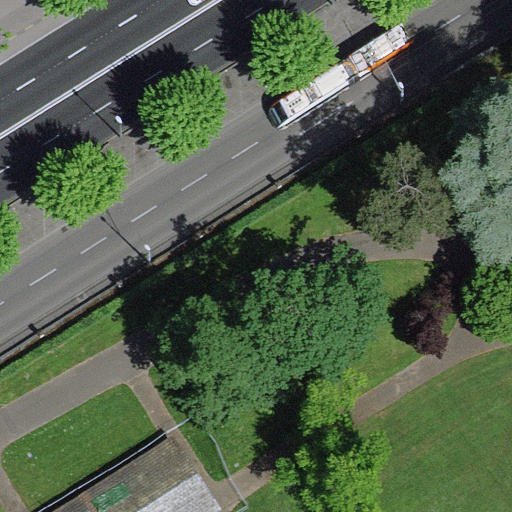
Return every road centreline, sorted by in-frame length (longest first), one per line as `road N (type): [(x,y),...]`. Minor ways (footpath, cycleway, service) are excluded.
road 1 (unclassified): [(0,307),(490,0)]
road 2 (primary): [(0,139),(222,0)]
